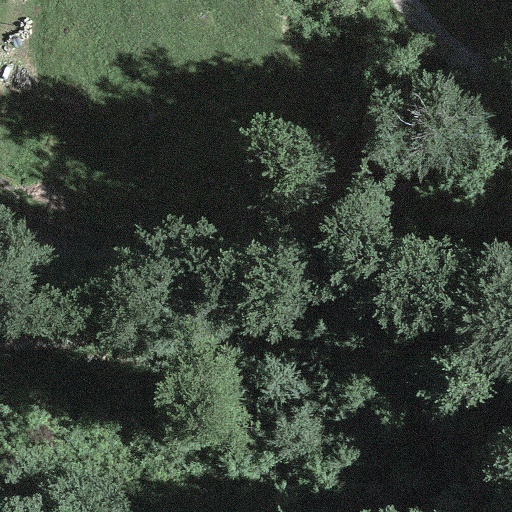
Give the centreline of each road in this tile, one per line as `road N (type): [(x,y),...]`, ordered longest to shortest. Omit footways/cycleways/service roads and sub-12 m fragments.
road 1 (track): [(487,133),(407,200),(105,325),(0,326)]
road 2 (track): [(409,0),(455,51),(487,133)]
